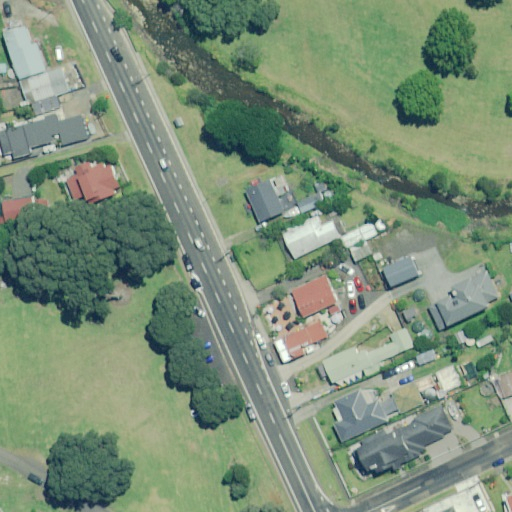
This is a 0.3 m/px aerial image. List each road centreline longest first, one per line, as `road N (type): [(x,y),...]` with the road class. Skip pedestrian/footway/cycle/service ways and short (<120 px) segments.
road 1 (primary): [(317,511),(82,0)]
road 2 (residential): [(511,441),(367,511)]
